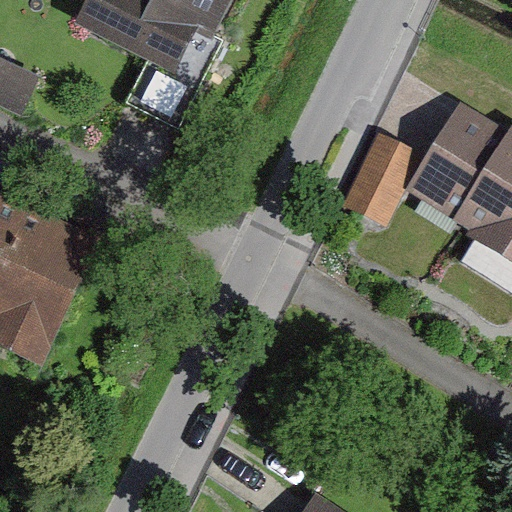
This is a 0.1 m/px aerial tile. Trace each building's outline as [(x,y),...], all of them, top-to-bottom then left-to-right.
[(254,0),(102,0),(92,21),(168,59),(199,75),(219,35),(233,42),(254,0)] [(168,59),(143,106),(165,118),(190,131),(233,42),(219,35),(199,75),(168,59)] [(52,77),(0,52),(0,98),(35,114),(52,77)] [(511,136),(463,104),(447,127),(413,179),(511,244),(511,136)] [(388,218),(428,145),(386,123),(347,195),(388,218)] [(125,247),(0,186),(0,310),(19,319),(9,340),(67,368),(125,247)] [(342,511),(324,500),(318,509),(316,511),(342,511)]
